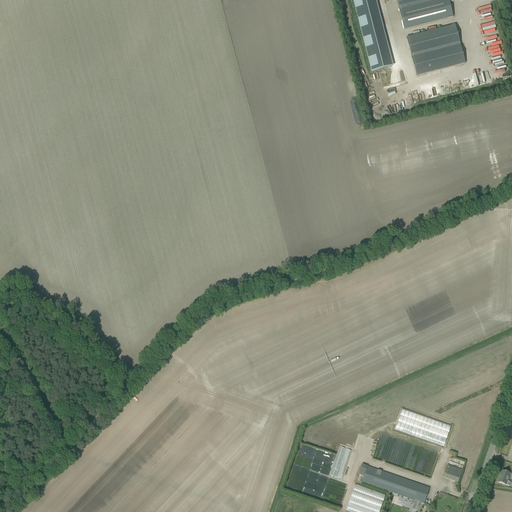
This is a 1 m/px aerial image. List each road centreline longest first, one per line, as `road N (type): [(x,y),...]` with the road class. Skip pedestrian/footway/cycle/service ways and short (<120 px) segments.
road 1 (track): [(70,445),(194,321),(218,307),(374,251),(511,188)]
road 2 (unclassified): [(472,511),(511,394),(507,0)]
road 3 (track): [(0,335),(70,445)]
